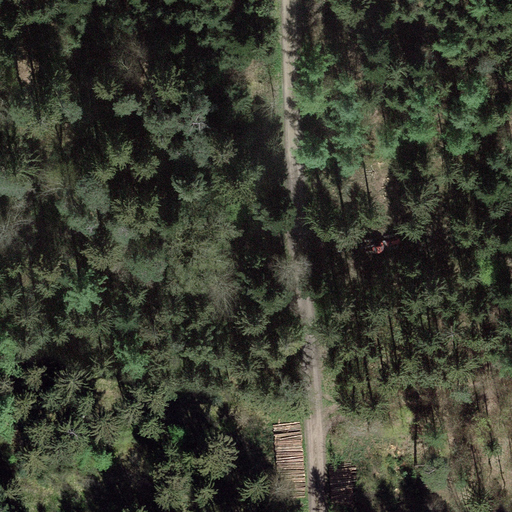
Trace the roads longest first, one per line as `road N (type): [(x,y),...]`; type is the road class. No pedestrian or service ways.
road 1 (track): [(288,0),(295,262),(315,399),(316,511)]
road 2 (track): [(0,196),(295,262)]
